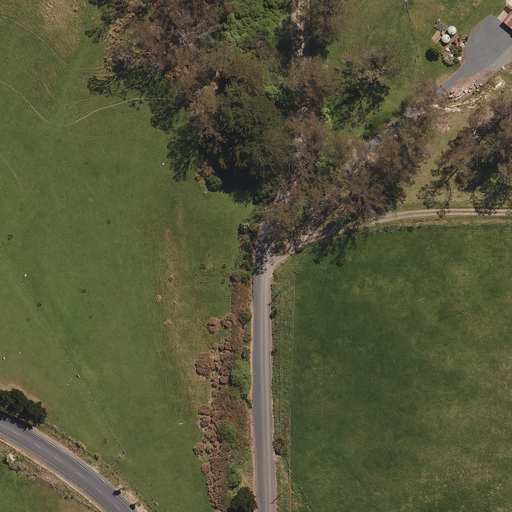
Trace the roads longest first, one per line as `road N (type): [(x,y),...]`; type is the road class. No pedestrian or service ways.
road 1 (tertiary): [(305,0),(294,157),(261,255),(266,511)]
road 2 (secondary): [(121,511),(79,474),(0,424)]
